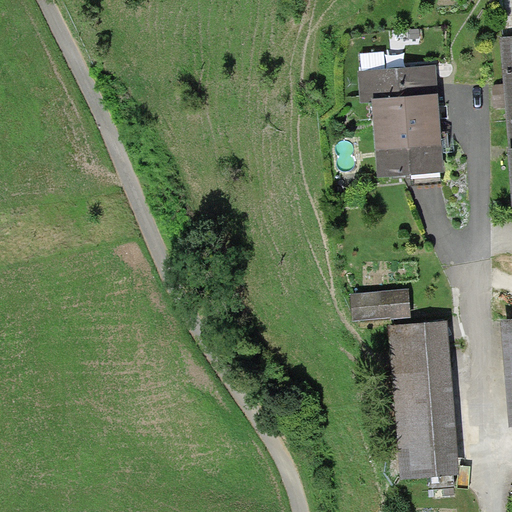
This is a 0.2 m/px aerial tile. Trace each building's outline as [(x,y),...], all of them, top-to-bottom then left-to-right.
[(511,43),(503,44),(511,157),(511,43)] [(361,71),(382,70),(381,57),(361,58),(361,71)] [(382,70),(361,71),(363,100),(377,99),(381,175),(439,171),(433,67),(382,70)] [(406,295),(355,298),(356,317),(408,314),(406,295)] [(511,320),(502,321),(509,424),(511,423),(511,320)] [(444,325),(398,328),(407,476),(435,474),(435,481),(454,480),(444,325)]
